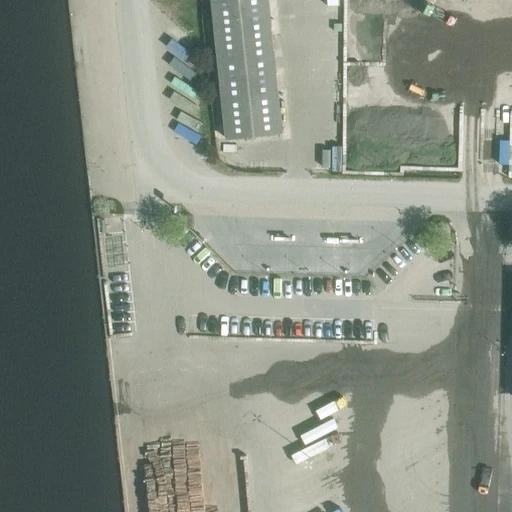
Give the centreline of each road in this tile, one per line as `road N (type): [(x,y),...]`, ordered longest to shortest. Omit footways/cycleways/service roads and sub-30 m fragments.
road 1 (unclassified): [(511,199),(152,191),(135,0)]
road 2 (unknown): [(152,191),(143,511)]
road 3 (unknown): [(495,199),(475,89),(483,64),(511,49)]
